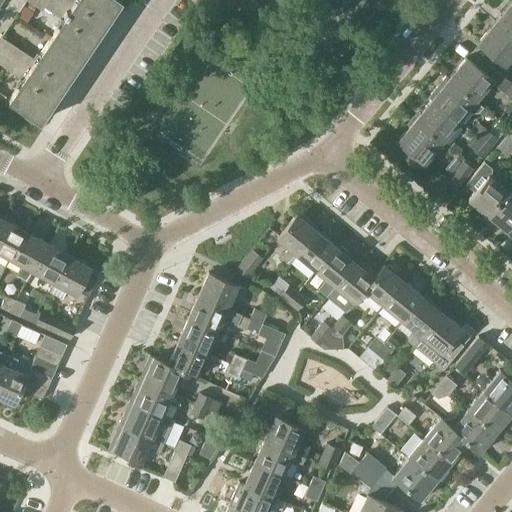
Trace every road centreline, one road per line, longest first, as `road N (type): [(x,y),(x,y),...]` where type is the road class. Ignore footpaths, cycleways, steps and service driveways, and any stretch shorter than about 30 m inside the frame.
road 1 (residential): [(511,312),(324,153)]
road 2 (residential): [(64,469),(68,437),(155,245)]
road 3 (residential): [(28,175),(160,0)]
road 4 (residential): [(324,153),(455,0)]
road 5 (residential): [(155,245),(324,153)]
road 6 (unknown): [(183,511),(274,375)]
road 7 (residential): [(155,245),(28,175)]
